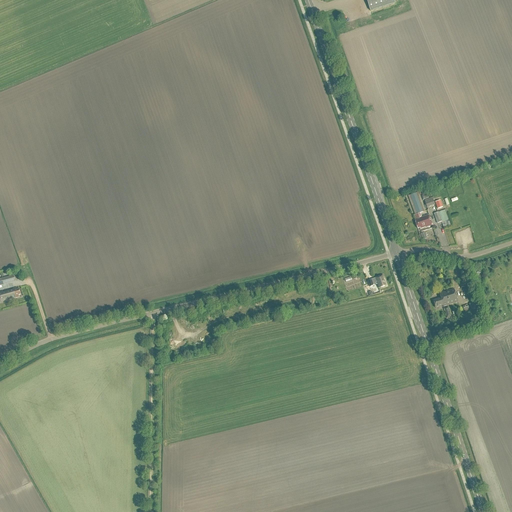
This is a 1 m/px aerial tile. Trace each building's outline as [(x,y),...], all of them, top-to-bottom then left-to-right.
[(366,0),(370,11),(395,4),(393,0),(366,0)] [(421,190),(422,196),(423,200),(429,198),(428,194),(426,188),(421,190)] [(415,215),(417,221),(415,222),(417,229),(420,228),(420,230),(425,228),(425,229),(432,226),(428,216),(422,218),(420,213),(426,211),(419,192),(408,196),(415,215)] [(433,200),(425,203),(427,208),(435,205),(433,200)] [(444,211),(434,214),(437,224),(447,220),(444,211)] [(2,279),(3,285),(15,282),(14,276),(2,279)] [(384,280),(383,276),(375,279),(366,282),(367,285),(369,284),(370,287),(374,286),(373,283),(376,282),(378,289),(385,287),(383,280),(384,280)] [(2,292),(0,292),(0,299),(1,302),(3,302),(8,300),(19,297),(19,295),(21,294),(19,289),(18,290),(17,288),(13,289),(14,291),(10,292),(10,290),(6,291),(6,293),(3,293),(2,292)] [(443,307),(445,306),(457,302),(453,289),(439,294),(440,299),(433,301),(435,308),(443,306),(443,307)] [(477,302),(469,304),(471,308),(472,311),(479,308),(477,302)]
